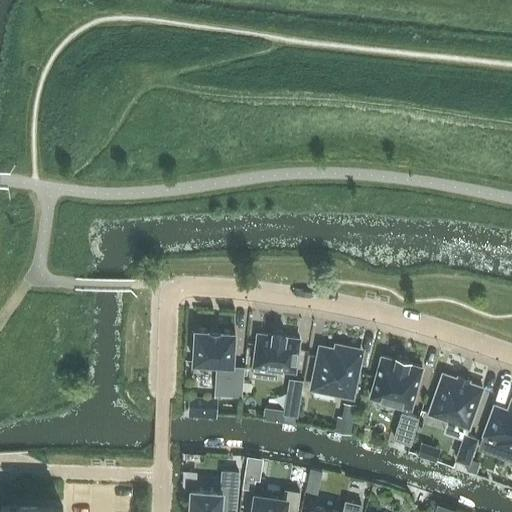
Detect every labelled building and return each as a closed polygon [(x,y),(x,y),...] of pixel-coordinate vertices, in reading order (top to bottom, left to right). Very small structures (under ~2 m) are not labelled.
[(227,372),(227,367),(231,367),(231,364),(232,364),(234,331),(235,331),(235,330),(195,327),(195,329),(195,331),(192,330),(191,347),(194,347),(193,360),(217,362),(217,372),(227,372)] [(272,334),(257,332),(253,364),(295,369),(299,337),(285,335),(285,332),(272,330),(272,334)] [(343,351),(321,346),(312,386),(351,394),(361,350),(344,346),(343,351)] [(396,359),(381,354),(370,394),(411,405),(422,366),(408,362),(409,358),(397,355),(396,359)] [(243,368),(231,367),(227,367),(227,372),(225,393),(241,394),(243,368)] [(429,412),(468,426),(482,386),(443,372),(429,412)] [(301,390),(288,388),(284,412),(296,414),(301,390)] [(203,397),(189,396),(188,410),(202,411),(203,397)] [(500,454),(503,445),(511,448),(511,398),(508,409),(495,404),(479,447),(500,454)] [(418,417),(401,412),(394,436),(410,441),(418,417)] [(354,418),(337,415),(335,430),(351,433),(354,418)] [(468,461),(477,438),(464,433),(456,457),(468,461)] [(322,470),(310,467),(308,479),(320,481),(322,470)] [(235,511),(238,471),(222,469),(220,489),(191,487),(188,511),(235,511)] [(256,479),(244,477),(243,487),(254,489),(256,479)] [(296,511),(299,491),(285,488),(284,497),(256,493),(255,495),(252,495),(249,511),(253,511),(252,511),(296,511)] [(359,511),(361,504),(346,500),(342,511),(336,511),(312,506),(310,511),(359,511)]
